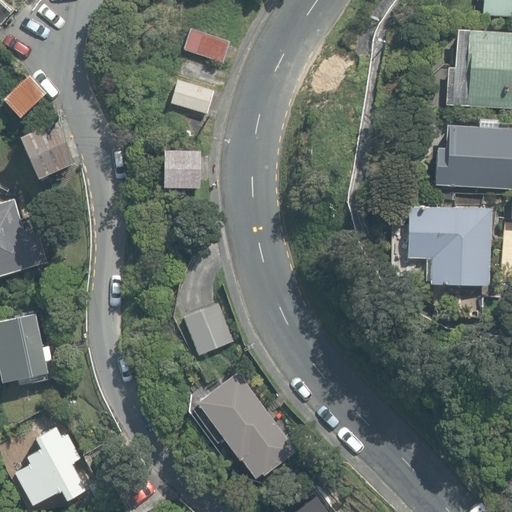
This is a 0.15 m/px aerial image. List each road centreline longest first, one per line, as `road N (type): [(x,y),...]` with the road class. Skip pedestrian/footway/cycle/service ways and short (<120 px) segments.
road 1 (residential): [(316,0),(261,102),(249,175),(262,266),(288,327),(330,384),(447,511)]
road 2 (residential): [(82,0),(63,19),(58,69),(112,190),(113,360),(165,447),(223,511)]
